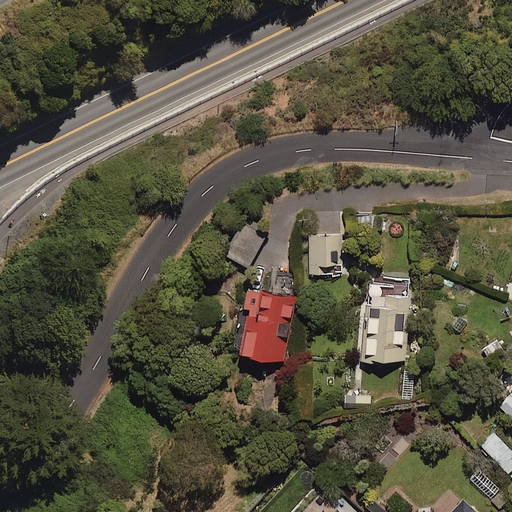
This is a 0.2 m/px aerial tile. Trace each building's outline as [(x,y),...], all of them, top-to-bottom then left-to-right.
[(267,229),(244,216),(228,245),(251,258),(267,229)] [(343,231),(309,229),(307,269),(341,271),(343,231)] [(410,277),(370,275),(365,353),(405,356),(410,277)] [(295,290),(247,282),(243,306),(237,305),(230,346),(284,354),(295,290)] [(511,390),(500,403),(511,413),(511,390)] [(371,392),(345,392),(345,404),(371,404),(371,392)] [(511,446),(495,430),(482,443),(511,472),(511,446)] [(510,495),(479,467),(470,477),(501,505),(510,495)] [(478,511),(461,496),(447,511),(416,511),(411,507),(406,511),(478,511)] [(363,511),(350,499),(337,511),(363,511)]
